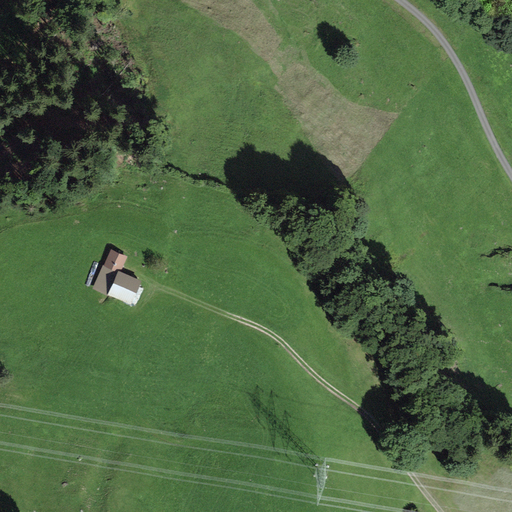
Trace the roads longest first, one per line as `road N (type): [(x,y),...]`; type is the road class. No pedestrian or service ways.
road 1 (track): [(441,511),(371,417),(317,381),(284,341),(166,293)]
road 2 (residential): [(399,0),(457,62),(511,177)]
